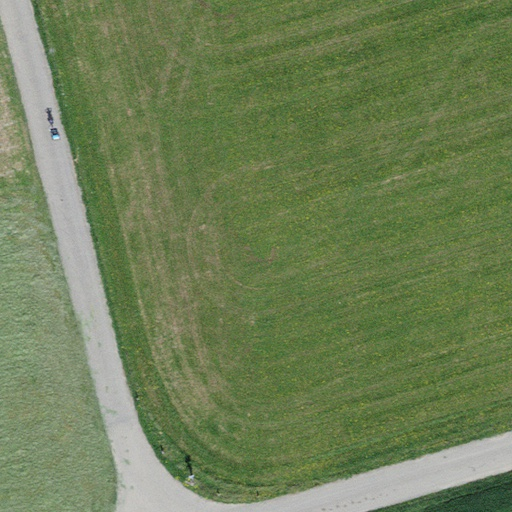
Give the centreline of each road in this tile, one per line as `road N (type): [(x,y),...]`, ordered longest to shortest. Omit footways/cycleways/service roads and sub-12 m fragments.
road 1 (unclassified): [(13,0),(147,511)]
road 2 (unclassified): [(511,452),(302,511)]
